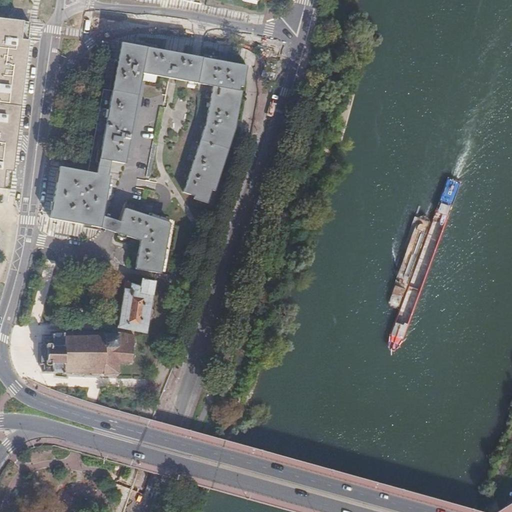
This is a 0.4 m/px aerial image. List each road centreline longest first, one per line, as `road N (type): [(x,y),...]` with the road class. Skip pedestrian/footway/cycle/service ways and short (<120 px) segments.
road 1 (secondary): [(139,511),(211,318),(283,91),(287,48)]
road 2 (primary): [(415,511),(46,405),(15,388),(4,371)]
road 3 (primary): [(39,425),(342,511)]
road 4 (residential): [(23,237),(93,252),(104,246),(130,180),(142,103)]
road 5 (secondary): [(39,111),(66,68),(109,30),(183,18)]
road 6 (secondary): [(23,237),(39,111)]
